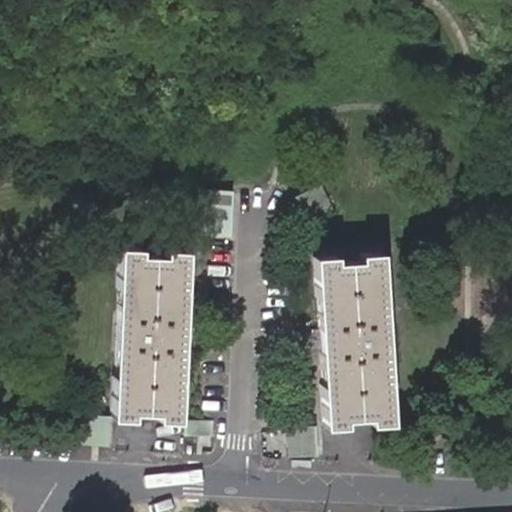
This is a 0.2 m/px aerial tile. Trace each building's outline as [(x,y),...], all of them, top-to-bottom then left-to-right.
[(319,187),(292,198),(304,226),(331,215),(319,187)] [(230,198),(200,196),(198,241),(229,242),(230,198)] [(115,255),(109,419),(129,420),(129,413),(155,414),(155,421),(176,422),(182,258),(160,257),(160,265),(134,264),(134,256),(115,255)] [(384,423),(375,255),(353,256),(354,262),(331,263),(331,257),(309,258),(319,425),(339,424),(339,418),(364,417),(364,423),(384,423)] [(79,417),(77,448),(107,450),(109,419),(79,417)] [(212,439),(213,424),(184,423),(183,437),(212,439)] [(312,455),(311,425),(281,425),(282,456),(312,455)]
